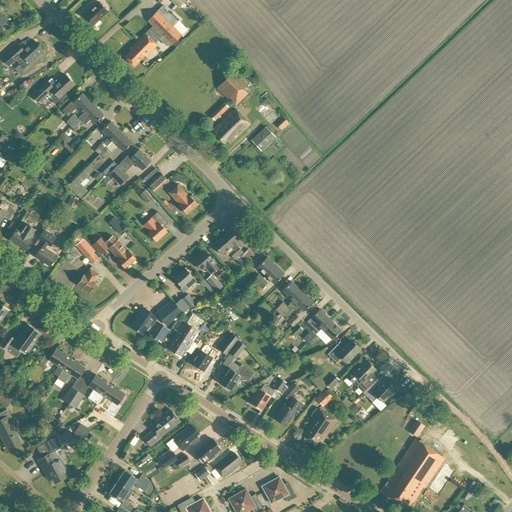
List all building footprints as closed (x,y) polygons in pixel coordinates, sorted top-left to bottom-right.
[(182,5),(185,2),(186,1),(184,0),(170,0),(179,9),(182,5)] [(108,11),(99,1),(85,15),(94,24),(108,11)] [(156,28),(148,36),(145,33),(130,48),(131,49),(125,56),(134,65),(148,51),(149,52),(157,45),(155,43),(163,36),(173,46),(183,36),(159,12),(149,22),(156,28)] [(43,51),(33,40),(23,49),(18,44),(8,53),(8,52),(1,59),(8,67),(18,58),(22,63),(19,65),(23,69),(43,51)] [(216,89),(235,107),(249,93),(244,89),(249,84),(234,70),(216,89)] [(244,74),(250,81),(254,77),(248,70),(244,74)] [(74,85),(65,74),(52,87),(47,82),(36,92),(35,90),(30,94),(37,102),(51,90),(55,95),(50,99),(54,103),(59,99),(61,101),(66,96),(64,94),(74,85)] [(78,107),(84,113),(93,104),(82,93),(73,102),(73,101),(62,111),(68,116),(78,107)] [(223,102),(210,115),(215,120),(228,107),(223,102)] [(93,104),(84,113),(78,118),(82,122),(85,125),(90,119),(94,123),(103,115),(93,104)] [(249,124),(235,108),(212,130),(224,142),(227,140),(229,142),(249,124)] [(70,126),(78,117),(74,114),(66,122),(70,126)] [(78,117),(70,126),(74,130),(82,122),(78,117)] [(103,143),(95,151),(99,154),(106,146),(112,140),(120,131),(110,121),(107,124),(101,130),(102,131),(109,138),(103,143)] [(261,151),(275,137),(265,127),(251,141),(261,151)] [(132,143),(120,131),(112,140),(123,151),(132,143)] [(13,139),(20,142),(23,134),(16,132),(13,139)] [(67,144),(73,150),(81,141),(76,135),(67,144)] [(271,153),(278,148),(275,143),(267,149),(271,153)] [(106,146),(99,154),(99,155),(103,158),(106,154),(110,150),(106,146)] [(16,149),(11,155),(18,161),(23,154),(16,149)] [(139,149),(130,158),(127,155),(117,166),(109,174),(120,185),(128,177),(124,173),(134,162),(142,170),(151,161),(139,149)] [(16,167),(22,171),(29,160),(24,156),(16,167)] [(110,158),(99,170),(104,175),(116,164),(110,158)] [(46,161),(41,166),(49,173),(53,168),(46,161)] [(96,173),(94,175),(99,180),(101,178),(103,175),(99,171),(96,173)] [(161,172),(147,184),(154,191),(167,180),(161,172)] [(103,180),(106,184),(111,179),(108,175),(103,180)] [(59,183),(55,190),(61,195),(66,188),(59,183)] [(145,205),(147,203),(153,198),(145,190),(142,186),(134,193),(145,205)] [(188,197),(178,187),(170,194),(180,204),(178,206),(186,215),(198,205),(190,196),(188,197)] [(16,204),(22,208),(27,199),(21,195),(16,204)] [(71,195),(67,205),(75,208),(78,198),(71,195)] [(9,220),(16,210),(2,201),(0,204),(0,222),(4,216),(9,220)] [(24,209),(18,218),(24,222),(30,213),(24,209)] [(151,219),(144,226),(149,232),(148,233),(156,242),(167,232),(163,228),(168,223),(157,212),(151,218),(151,219)] [(230,228),(221,236),(239,257),(244,253),(235,243),(240,239),(238,237),(247,229),(239,220),(230,228)] [(24,249),(31,239),(36,230),(26,223),(25,224),(24,223),(19,231),(16,229),(9,240),(24,249)] [(120,223),(114,228),(119,234),(125,229),(120,223)] [(252,228),(241,237),(249,246),(260,237),(252,228)] [(54,236),(44,230),(34,245),(36,246),(40,249),(34,257),(49,267),(59,252),(49,244),(54,236)] [(73,242),(87,258),(95,251),(83,238),(82,239),(80,236),(73,242)] [(108,247),(113,252),(119,259),(117,260),(126,269),(137,259),(128,250),(127,251),(117,240),(116,241),(112,236),(105,242),(101,238),(98,241),(94,237),(90,241),(101,254),(108,247)] [(221,236),(212,245),(221,255),(225,252),(228,255),(229,255),(235,261),(236,260),(239,257),(221,236)] [(248,249),(241,256),(247,263),(255,256),(248,249)] [(205,267),(208,271),(211,275),(220,268),(205,251),(194,261),(202,270),(205,267)] [(239,257),(236,260),(242,267),(246,264),(239,257)] [(266,257),(257,267),(265,275),(275,266),(266,257)] [(275,266),(265,275),(274,284),(283,274),(275,266)] [(97,275),(88,269),(84,275),(83,274),(77,284),(89,293),(96,282),(94,281),(97,275)] [(196,281),(185,269),(174,278),(185,291),(188,289),(196,281)] [(258,274),(252,281),(256,285),(263,278),(258,274)] [(217,292),(222,287),(211,275),(206,280),(217,292)] [(263,278),(256,285),(260,289),(267,282),(263,278)] [(282,290),(292,301),(301,292),(291,281),(282,290)] [(301,292),(292,301),(303,311),(312,302),(301,292)] [(188,294),(176,304),(185,313),(196,303),(188,294)] [(215,300),(238,318),(246,315),(219,295),(215,300)] [(172,300),(156,313),(167,326),(183,312),(172,300)] [(273,324),(288,307),(284,303),(274,313),(277,317),(272,322),(273,324)] [(156,317),(142,307),(136,315),(138,316),(130,327),(143,335),(156,317)] [(288,307),(273,324),(276,326),(275,328),(279,332),(284,327),(281,324),(285,319),(293,312),(288,307)] [(311,330),(304,338),(307,342),(315,334),(321,328),(330,319),(325,315),(325,314),(322,310),(321,311),(319,309),(310,318),(307,322),(314,329),(312,331),(311,330)] [(189,321),(199,326),(203,318),(193,312),(189,321)] [(295,314),(288,322),(294,327),(301,320),(295,314)] [(330,319),(321,328),(332,339),(341,330),(330,319)] [(191,340),(197,331),(184,323),(168,348),(181,356),(187,348),(188,348),(192,341),(191,340)] [(35,330),(26,324),(14,340),(7,336),(0,346),(17,357),(22,351),(26,354),(40,334),(39,333),(40,332),(35,329),(35,330)] [(298,324),(290,334),(294,338),(302,328),(298,324)] [(154,337),(153,338),(161,343),(170,330),(162,325),(158,331),(154,337)] [(208,331),(211,344),(221,342),(218,329),(208,331)] [(225,355),(238,339),(231,334),(218,349),(225,355)] [(315,334),(307,342),(312,346),(320,339),(315,334)] [(360,349),(350,339),(341,349),(336,344),(327,354),(337,363),(341,358),(347,363),(360,349)] [(239,342),(230,354),(236,358),(245,346),(239,342)] [(209,356),(213,350),(205,344),(201,350),(199,349),(195,355),(196,356),(191,363),(203,371),(212,358),(209,356)] [(49,360),(58,366),(53,373),(58,377),(70,359),(56,350),(49,360)] [(43,358),(40,362),(45,366),(48,361),(43,358)] [(69,380),(72,376),(78,379),(85,369),(70,359),(58,377),(57,378),(65,383),(68,379),(69,380)] [(348,378),(363,393),(377,378),(377,377),(375,379),(371,375),(376,369),(366,360),(353,373),(348,378)] [(240,368),(231,362),(224,373),(225,374),(219,382),(231,390),(240,376),(246,379),(252,371),(242,365),(240,368)] [(301,366),(305,373),(310,370),(306,363),(301,366)] [(98,393),(92,401),(97,405),(110,385),(95,375),(88,386),(98,393)] [(324,384),(330,390),(339,380),(333,375),(324,384)] [(312,381),(319,388),(324,383),(316,376),(312,381)] [(377,378),(363,393),(372,402),(377,397),(382,402),(395,389),(386,379),(382,383),(377,378)] [(273,389),(280,393),(286,383),(280,379),(273,389)] [(293,383),(282,395),(289,401),(300,389),(293,383)] [(110,385),(97,405),(112,415),(119,405),(118,405),(124,395),(110,385)] [(273,391),(264,385),(261,389),(259,388),(250,402),(261,410),(270,396),(273,391)] [(69,406),(78,392),(70,388),(62,401),(63,402),(60,405),(65,409),(68,405),(69,406)] [(316,398),(324,405),(332,397),(324,390),(316,398)] [(0,396),(0,403),(6,408),(13,399),(4,391),(0,396)] [(78,392),(69,406),(76,410),(85,397),(78,392)] [(283,404),(280,408),(274,418),(285,425),(294,412),(296,414),(303,405),(293,398),(290,403),(289,402),(284,405),(283,404)] [(341,402),(348,408),(352,404),(345,398),(341,402)] [(352,404),(348,408),(354,414),(359,408),(353,403),(352,404)] [(337,421),(318,408),(317,408),(310,419),(312,421),(302,437),(318,447),(328,432),(329,433),(337,421)] [(0,432),(6,443),(10,451),(22,445),(7,417),(10,415),(7,410),(0,413),(0,432)] [(178,420),(171,412),(168,415),(167,413),(151,425),(155,429),(144,438),(150,445),(176,424),(174,423),(178,420)] [(424,426),(416,420),(408,432),(416,437),(424,426)] [(61,423),(55,426),(59,432),(64,429),(61,423)] [(80,425),(73,436),(83,442),(91,431),(80,425)] [(191,429),(189,426),(173,440),(182,451),(192,443),(194,445),(200,440),(197,436),(199,434),(194,427),(191,429)] [(107,436),(110,431),(104,427),(101,432),(107,436)] [(65,431),(61,437),(68,441),(71,435),(65,431)] [(96,444),(99,440),(92,435),(89,439),(96,444)] [(49,480),(52,478),(54,484),(70,476),(61,458),(59,459),(57,456),(53,458),(51,453),(62,448),(57,437),(37,447),(43,458),(38,460),(49,480)] [(220,449),(212,439),(195,453),(203,463),(208,459),(209,460),(215,456),(214,454),(220,449)] [(444,458),(415,439),(380,492),(406,509),(413,498),(415,499),(419,492),(421,493),(444,458)] [(125,451),(121,457),(126,461),(130,455),(125,451)] [(173,452),(159,461),(164,469),(178,460),(173,452)] [(218,481),(223,477),(223,478),(240,464),(238,462),(241,460),(235,453),(231,456),(229,454),(214,466),(216,468),(211,472),(218,481)] [(186,454),(173,464),(177,470),(191,461),(186,454)] [(205,465),(195,472),(200,480),(211,473),(210,472),(213,470),(209,465),(206,467),(205,465)] [(132,484),(145,491),(145,492),(148,486),(147,485),(150,480),(141,475),(138,479),(124,470),(117,482),(129,489),(132,484)] [(284,486),(279,477),(261,486),(271,504),(284,496),(287,502),(297,496),(289,483),(284,486)] [(133,492),(130,490),(129,489),(117,482),(110,493),(124,501),(120,507),(128,511),(129,511),(133,506),(128,500),(133,492)] [(468,487),(461,497),(467,501),(474,491),(468,487)] [(251,499),(246,489),(228,499),(235,511),(245,511),(251,509),(253,511),(257,511),(264,509),(256,496),(251,499)] [(426,490),(423,495),(429,499),(432,494),(426,490)] [(210,511),(203,498),(193,503),(190,498),(177,505),(180,511),(187,511),(188,511),(187,511),(210,511)]
